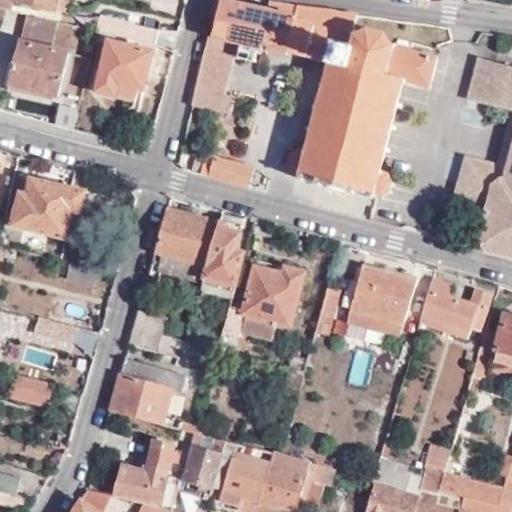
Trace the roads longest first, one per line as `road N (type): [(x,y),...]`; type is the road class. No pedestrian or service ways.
road 1 (residential): [(150,174),(511,274)]
road 2 (residential): [(43,511),(78,460),(150,174)]
road 3 (residential): [(198,0),(150,174)]
road 4 (residential): [(0,133),(150,174)]
road 5 (residential): [(511,21),(363,0)]
